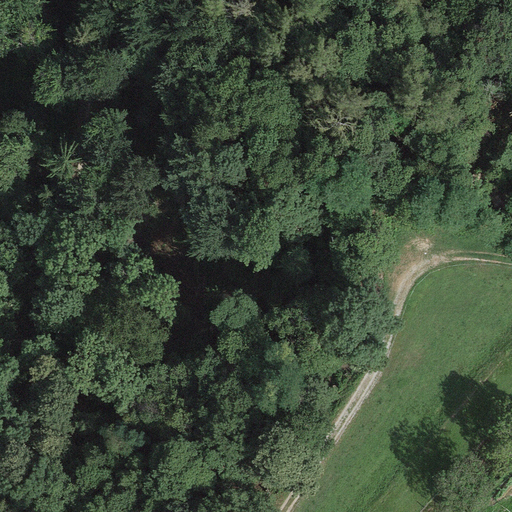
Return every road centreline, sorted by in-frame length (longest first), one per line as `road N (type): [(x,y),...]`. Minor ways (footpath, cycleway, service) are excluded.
road 1 (track): [(0,352),(31,340),(78,284),(92,251),(79,160),(101,0)]
road 2 (track): [(269,511),(362,390),(415,269),(434,249),(465,241),(511,247)]
